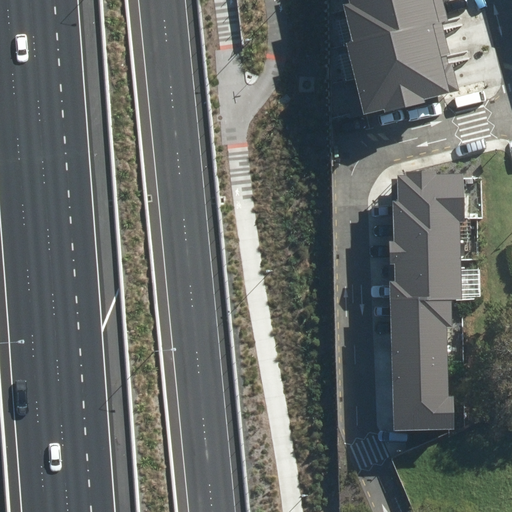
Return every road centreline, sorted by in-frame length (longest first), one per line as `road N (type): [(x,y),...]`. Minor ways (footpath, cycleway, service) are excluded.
road 1 (residential): [(511,108),(381,145),(362,160),(354,188),(360,418),(395,511)]
road 2 (motorway): [(44,0),(82,511)]
